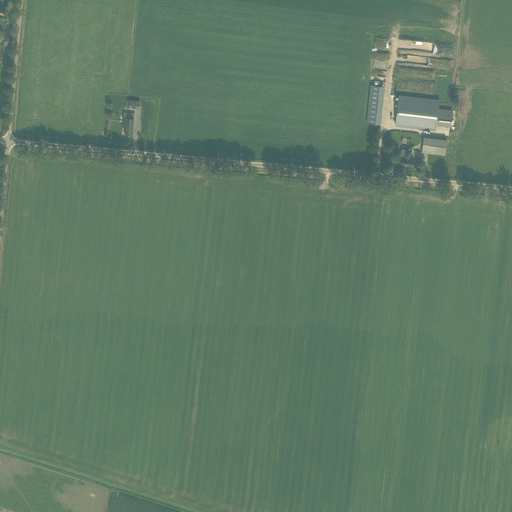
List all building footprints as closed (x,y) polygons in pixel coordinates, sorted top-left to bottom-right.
[(384,86),(379,85),(370,84),(367,122),(380,124),(384,86)] [(438,99),(398,95),(395,124),(435,128),(436,123),(450,125),(451,109),(437,108),(438,99)] [(129,108),(139,109),(140,100),(130,100),(129,108)] [(134,113),(123,112),(122,127),(125,127),(125,134),(132,134),(134,113)] [(446,139),(423,137),(422,152),(428,153),(445,155),(446,139)] [(401,158),(400,164),(413,166),(413,159),(410,159),(410,150),(405,150),(401,149),(401,158)]
